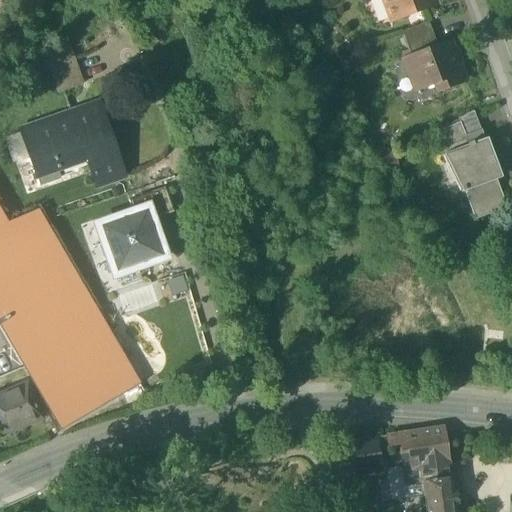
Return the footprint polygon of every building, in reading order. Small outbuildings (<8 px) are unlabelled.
[(382,0),(391,22),(434,5),(432,0),(382,0)] [(401,33),(410,58),(437,48),(427,23),(401,33)] [(433,83),(436,92),(463,82),(448,43),(437,48),(410,58),(404,60),(415,89),(433,83)] [(47,63),(58,93),(81,84),(70,54),(47,63)] [(95,187),(123,177),(114,154),(112,155),(94,105),(78,111),(80,116),(71,119),(70,117),(59,120),(58,118),(19,132),(33,172),(54,165),(55,168),(57,167),(55,162),(85,152),(92,170),(89,171),(95,187)] [(455,119),(457,124),(459,124),(464,137),(480,131),(473,113),(455,119)] [(437,147),(464,137),(459,124),(457,124),(432,134),(437,147)] [(463,193),(474,221),(505,209),(489,166),(493,165),(480,130),(480,131),(464,137),(437,147),(441,158),(451,155),(464,190),(462,191),(463,193)] [(377,171),(392,168),(389,148),(374,150),(377,171)] [(451,155),(441,158),(459,194),(463,193),(462,191),(464,190),(451,155)] [(146,210),(150,221),(173,214),(164,189),(128,202),(132,215),(146,210)] [(98,227),(115,275),(163,258),(150,221),(146,210),(132,215),(98,227)] [(0,335),(58,431),(137,383),(34,212),(7,223),(0,211),(0,335)] [(167,280),(172,295),(187,290),(182,275),(167,280)] [(0,394),(0,434),(0,435),(40,419),(26,385),(0,394)] [(423,498),(424,511),(455,511),(450,479),(442,429),(404,434),(406,445),(409,468),(418,466),(421,484),(423,498)] [(387,448),(399,446),(406,445),(404,434),(385,437),(387,448)] [(348,443),(353,477),(380,472),(374,439),(348,443)] [(404,487),(421,484),(418,466),(409,468),(406,445),(399,446),(402,468),(404,487)] [(390,503),(423,498),(421,484),(404,487),(402,468),(386,470),(390,503)]
